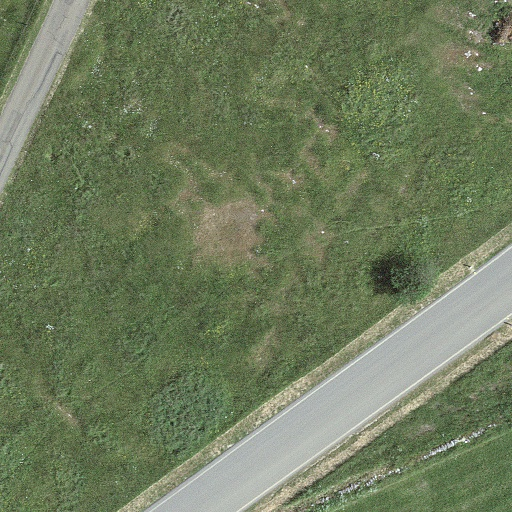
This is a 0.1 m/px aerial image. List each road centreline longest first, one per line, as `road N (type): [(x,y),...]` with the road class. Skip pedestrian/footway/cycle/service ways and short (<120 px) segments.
road 1 (secondary): [(195,511),(511,279)]
road 2 (unclassified): [(0,161),(74,0)]
